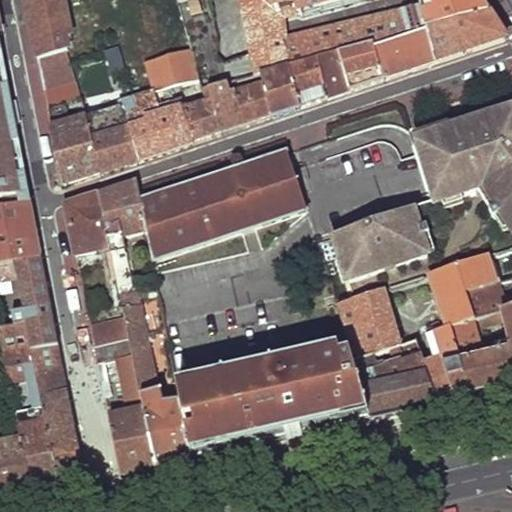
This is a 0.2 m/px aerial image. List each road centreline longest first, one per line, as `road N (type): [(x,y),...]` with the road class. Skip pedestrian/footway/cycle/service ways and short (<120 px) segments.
road 1 (residential): [(44,203),(511,49)]
road 2 (residential): [(44,203),(106,511)]
road 3 (residential): [(6,0),(44,203)]
road 4 (unknown): [(330,196),(296,271),(178,307)]
road 5 (primary): [(398,486),(278,511)]
road 6 (primary): [(511,440),(398,486)]
